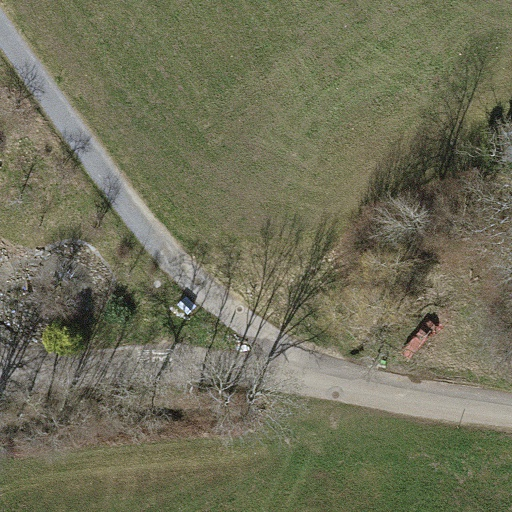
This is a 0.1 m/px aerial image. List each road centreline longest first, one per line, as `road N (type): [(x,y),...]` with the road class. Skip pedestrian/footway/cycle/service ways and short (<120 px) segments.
road 1 (residential): [(511,411),(178,364),(0,387)]
road 2 (track): [(326,382),(235,316),(164,248),(0,32)]
